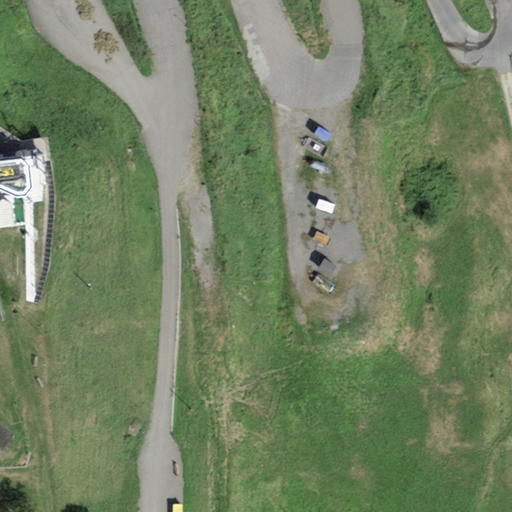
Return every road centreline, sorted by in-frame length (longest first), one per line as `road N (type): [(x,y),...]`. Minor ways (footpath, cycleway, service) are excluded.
road 1 (unclassified): [(157,511),(173,253),(162,120)]
road 2 (unclassified): [(339,0),(347,24),(342,70),(313,84),(287,67),(253,0)]
road 3 (unclassified): [(162,120),(64,0)]
road 4 (unclassified): [(510,0),(507,34),(480,47),(459,38),(438,0)]
road 5 (unclassified): [(153,0),(173,105),(162,120)]
